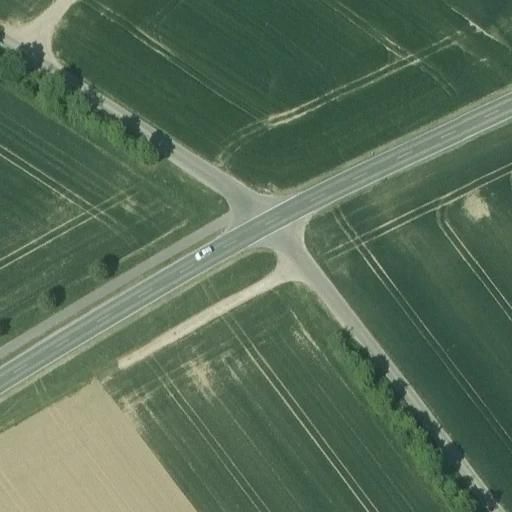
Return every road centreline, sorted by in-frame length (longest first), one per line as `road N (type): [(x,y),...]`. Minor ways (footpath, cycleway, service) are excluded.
road 1 (track): [(0,39),(272,222),(492,511)]
road 2 (secondary): [(511,109),(272,222),(0,383)]
road 3 (track): [(119,365),(304,263)]
